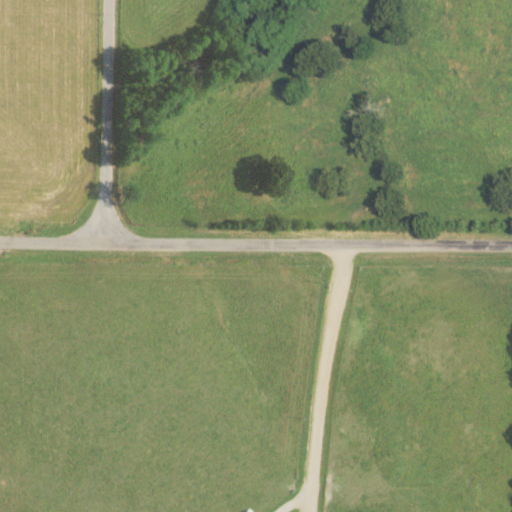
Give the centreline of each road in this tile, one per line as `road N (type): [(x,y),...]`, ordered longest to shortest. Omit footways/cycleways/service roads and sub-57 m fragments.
road 1 (residential): [(511,246),(0,242)]
road 2 (residential): [(105,244),(111,0)]
